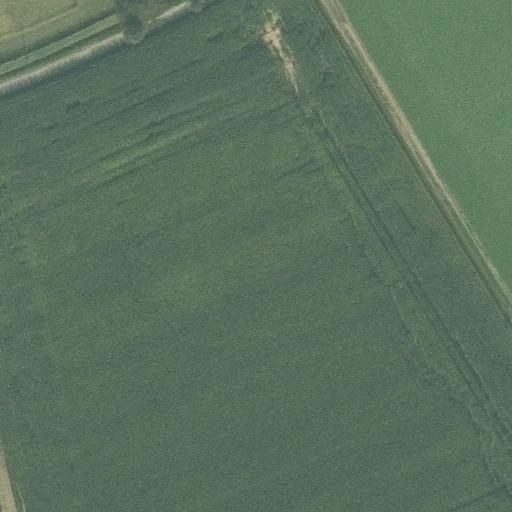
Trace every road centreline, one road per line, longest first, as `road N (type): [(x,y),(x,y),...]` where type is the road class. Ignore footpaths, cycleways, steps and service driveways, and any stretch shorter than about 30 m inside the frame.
road 1 (track): [(320,0),(511,315)]
road 2 (unclassified): [(205,0),(0,91)]
